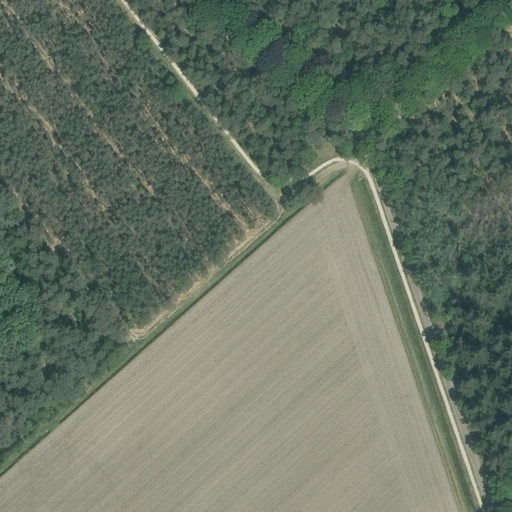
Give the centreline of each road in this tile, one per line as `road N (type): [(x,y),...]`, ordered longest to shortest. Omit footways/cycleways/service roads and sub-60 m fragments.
road 1 (unclassified): [(493,511),(355,121),(207,0)]
road 2 (track): [(359,131),(511,0)]
